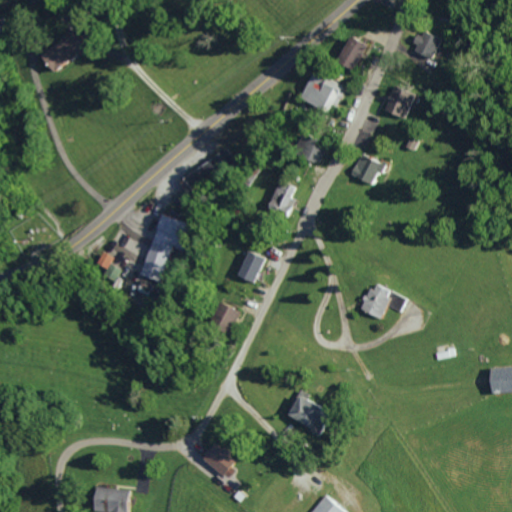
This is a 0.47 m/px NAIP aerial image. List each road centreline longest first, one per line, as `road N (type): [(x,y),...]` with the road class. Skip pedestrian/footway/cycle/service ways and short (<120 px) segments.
road 1 (residential): [(60,511),(60,466),(77,446),(106,440),(182,449),(196,441),(397,28),(402,0)]
road 2 (secondary): [(0,280),(67,248),(352,0)]
